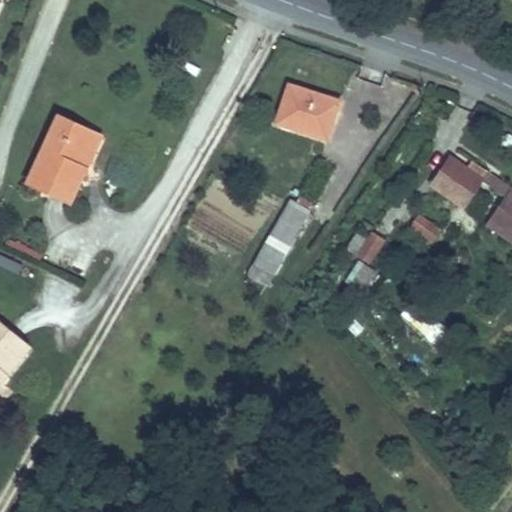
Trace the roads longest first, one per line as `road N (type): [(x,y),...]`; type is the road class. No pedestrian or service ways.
road 1 (unknown): [(291,3),(31,511)]
road 2 (tertiary): [(511,85),(281,0)]
road 3 (unknown): [(0,205),(81,0)]
